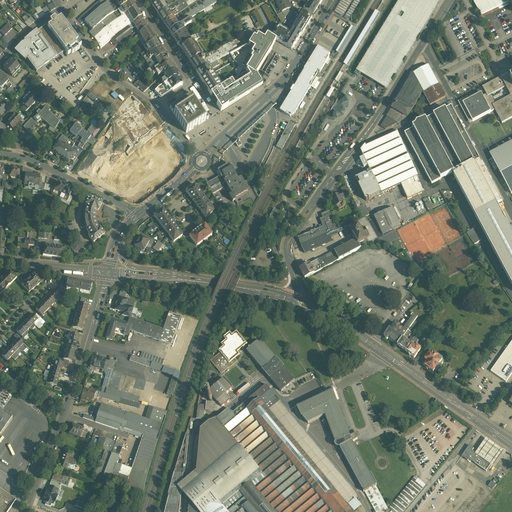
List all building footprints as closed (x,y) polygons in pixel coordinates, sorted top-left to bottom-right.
[(120,9),(114,0),(113,0),(108,3),(114,13),(120,9)] [(132,2),(130,0),(114,0),(120,9),(132,2)] [(161,0),(152,6),(158,15),(166,9),(178,2),(177,1),(176,0),(173,0),(168,4),(167,4),(167,6),(166,6),(164,3),(166,2),(164,0),(161,0)] [(209,7),(204,0),(200,0),(188,8),(174,17),(163,24),(169,32),(179,26),(181,25),(189,19),(205,10),(209,7)] [(287,0),(278,0),(277,1),(282,12),(291,7),(287,0)] [(442,0),(399,0),(356,71),(359,73),(362,75),(371,81),(381,87),(387,90),(421,35),(442,0)] [(472,0),(481,15),(511,1),(511,0),(472,0)] [(319,6),(311,1),(310,4),(309,5),(306,10),(314,15),(319,6)] [(98,2),(77,20),(81,24),(102,6),(98,2)] [(114,13),(107,17),(92,30),(89,33),(94,38),(110,23),(127,13),(135,8),(132,2),(120,9),(114,13)] [(178,2),(166,9),(168,12),(170,10),(172,11),(180,6),(178,2)] [(52,3),(47,7),(50,12),(56,9),(52,3)] [(102,7),(100,8),(84,22),(92,30),(107,17),(114,13),(108,3),(102,7)] [(185,4),(173,11),(172,13),(174,17),(188,8),(185,4)] [(262,7),(272,26),(276,24),(266,5),(262,7)] [(46,7),(41,10),(45,15),(49,12),(46,7)] [(135,8),(127,13),(133,23),(141,18),(141,17),(135,8)] [(166,9),(158,15),(163,24),(174,17),(172,13),(171,14),(171,13),(168,13),(168,12),(166,9)] [(258,23),(260,28),(265,26),(257,10),(252,12),(258,23)] [(133,23),(127,13),(110,23),(94,38),(100,49),(111,40),(115,36),(118,35),(127,28),(133,24),(133,23)] [(285,18),(283,13),(277,16),(281,22),(287,26),(290,21),(285,18)] [(312,18),(303,13),(301,16),(301,17),(303,18),(300,23),(306,27),(312,18)] [(81,46),(63,21),(61,18),(56,21),(54,18),(49,22),(51,25),(48,28),(47,28),(65,52),(68,56),(71,53),(72,55),(79,50),(78,48),(81,46)] [(133,23),(133,24),(135,27),(138,31),(140,34),(147,28),(141,18),(133,23)] [(370,18),(345,64),(350,67),(375,21),(370,18)] [(189,19),(181,25),(182,27),(182,28),(183,28),(191,22),(189,19)] [(298,22),(296,21),(291,29),(293,30),(301,35),(302,35),(306,27),(300,23),(298,22)] [(8,24),(0,31),(0,32),(4,36),(12,29),(8,24)] [(127,28),(118,34),(118,35),(115,36),(111,40),(116,46),(131,34),(131,33),(132,32),(131,30),(135,27),(133,24),(127,28)] [(48,28),(46,25),(37,32),(36,30),(32,33),(29,37),(24,41),(24,42),(22,44),(22,43),(14,52),(25,61),(27,60),(36,73),(40,70),(65,52),(47,28),(48,28)] [(279,25),(274,33),(271,38),(276,41),(283,45),(292,51),(297,43),(301,35),(293,30),(291,29),(290,31),(279,25)] [(179,26),(169,32),(173,38),(183,32),(181,29),(179,26)] [(140,34),(142,39),(145,43),(147,46),(155,40),(148,28),(147,28),(140,34)] [(138,31),(130,37),(133,40),(140,34),(138,31)] [(189,40),(183,31),(183,32),(173,38),(180,49),(191,43),(189,40)] [(257,36),(255,35),(252,39),(249,44),(230,54),(234,62),(239,66),(242,68),(243,68),(250,73),(256,75),(271,49),(276,41),(271,38),(266,35),(265,38),(258,34),(257,36)] [(197,35),(190,39),(189,40),(191,43),(192,43),(199,39),(197,35)] [(145,47),(144,48),(146,52),(148,55),(149,54),(151,53),(160,48),(155,40),(147,46),(145,47)] [(4,42),(0,46),(4,50),(9,46),(4,42)] [(191,43),(180,49),(190,63),(202,56),(192,43),(191,43)] [(228,44),(206,55),(211,64),(216,61),(228,55),(227,51),(231,49),(228,44)] [(330,54),(318,47),(304,70),(305,70),(316,77),(318,72),(319,73),(320,73),(329,57),(330,54)] [(160,48),(151,53),(153,57),(156,60),(164,55),(160,48)] [(165,56),(156,62),(159,66),(161,69),(169,63),(165,56)] [(202,56),(190,63),(196,73),(204,67),(205,67),(202,63),(204,62),(203,61),(206,59),(205,57),(203,59),(202,56)] [(151,58),(149,60),(148,59),(145,61),(149,67),(156,62),(156,60),(153,57),(151,58)] [(11,60),(3,68),(12,77),(20,68),(11,60)] [(211,64),(208,65),(210,69),(209,69),(210,70),(219,66),(216,61),(211,64)] [(161,69),(160,69),(163,73),(164,75),(173,70),(169,63),(161,69)] [(428,66),(413,74),(422,92),(423,94),(439,85),(428,66)] [(204,67),(196,73),(201,80),(210,75),(208,72),(207,72),(206,71),(204,67)] [(212,93),(216,99),(215,102),(221,112),(262,85),(256,75),(250,73),(243,68),(242,69),(235,79),(221,87),(212,93)] [(173,70),(164,75),(166,78),(168,82),(177,76),(173,70)] [(316,77),(305,70),(299,80),(310,87),(316,77)] [(511,75),(502,80),(506,87),(505,88),(506,89),(507,89),(507,90),(507,91),(508,91),(508,92),(508,93),(509,93),(509,94),(509,95),(510,96),(511,96),(511,95),(511,71),(510,72),(511,75)] [(0,89),(8,81),(0,73),(0,89)] [(31,73),(18,87),(23,91),(35,78),(31,73)] [(221,87),(212,74),(210,75),(201,80),(210,94),(212,93),(221,87)] [(422,92),(413,74),(396,102),(411,111),(422,92)] [(168,82),(167,83),(172,90),(181,85),(181,86),(183,85),(182,83),(181,83),(179,80),(180,80),(177,76),(168,82)] [(501,77),(483,87),(487,94),(488,97),(490,96),(506,87),(502,80),(501,77)] [(311,87),(316,90),(320,84),(317,82),(319,79),(318,78),(316,78),(311,87)] [(138,80),(134,85),(138,88),(142,84),(138,80)] [(292,93),(280,111),(290,117),(295,114),(300,105),(304,99),(311,87),(310,87),(299,80),(295,87),(294,87),(290,92),(292,93)] [(142,84),(138,88),(144,93),(148,88),(143,83),(142,84)] [(164,85),(159,88),(155,92),(161,97),(172,90),(167,83),(164,85)] [(439,85),(423,94),(430,106),(446,97),(439,85)] [(10,87),(6,91),(12,98),(16,94),(10,87)] [(332,88),(326,98),(327,98),(328,99),(334,89),(332,88)] [(40,98),(34,92),(32,95),(35,97),(34,98),(36,100),(35,101),(35,102),(36,102),(40,98)] [(209,119),(192,94),(169,108),(186,134),(209,119)] [(482,97),(481,94),(463,104),(473,122),(491,112),(482,97)] [(490,96),(488,97),(487,94),(482,97),(491,112),(495,110),(493,105),(495,104),(494,102),(491,97),(490,96)] [(495,104),(493,105),(495,110),(502,124),(511,118),(511,95),(511,96),(495,104)] [(29,96),(23,103),(24,105),(21,109),(25,112),(31,106),(35,102),(35,101),(33,99),(29,96)] [(348,101),(346,97),(338,102),(338,101),(337,100),(332,109),(333,109),(334,110),(333,118),(337,118),(341,117),(342,117),(344,115),(346,112),(348,109),(348,105),(348,101)] [(396,102),(392,109),(407,118),(411,111),(396,102)] [(480,159),(451,106),(421,121),(417,123),(414,129),(405,134),(432,185),(452,174),(474,163),(480,159)] [(46,108),(38,116),(38,115),(33,119),(32,118),(30,120),(33,124),(37,128),(39,125),(37,123),(41,120),(50,128),(48,131),(53,134),(59,123),(48,113),(50,111),(46,108)] [(407,118),(392,109),(387,118),(398,124),(407,118)] [(13,117),(6,124),(13,129),(19,122),(13,117)] [(398,124),(387,118),(381,127),(385,130),(398,124)] [(30,120),(23,128),(27,131),(33,124),(30,120)] [(19,122),(13,129),(15,131),(22,123),(20,121),(19,122)] [(289,123),(276,148),(282,151),(295,126),(289,123)] [(33,124),(27,131),(30,134),(37,128),(33,124)] [(86,133),(86,134),(79,129),(80,128),(76,125),(73,129),(70,133),(76,137),(77,137),(77,136),(83,140),(81,142),(80,142),(80,143),(78,146),(82,149),(87,142),(88,143),(89,144),(93,139),(87,134),(86,133)] [(97,130),(91,126),(87,132),(90,134),(89,135),(90,136),(91,135),(93,136),(97,130)] [(424,191),(397,132),(365,146),(361,152),(365,161),(366,161),(381,194),(401,185),(407,199),(424,191)] [(69,140),(62,135),(58,141),(64,146),(65,144),(66,145),(69,140)] [(69,147),(66,145),(65,144),(64,146),(58,141),(50,152),(54,155),(54,154),(60,158),(60,157),(69,163),(70,161),(73,163),(77,158),(74,156),(75,154),(74,154),(75,152),(72,150),(72,149),(69,147)] [(511,142),(499,150),(511,174),(511,142)] [(511,194),(511,174),(499,150),(490,154),(511,195),(511,194)] [(270,164),(273,166),(278,156),(275,154),(272,160),(270,164)] [(486,173),(480,159),(474,163),(475,165),(481,175),(486,173)] [(381,194),(366,161),(365,161),(354,166),(357,174),(354,176),(365,202),(381,194)] [(475,165),(474,163),(452,174),(475,216),(496,205),(481,175),(475,165)] [(235,175),(228,164),(218,171),(220,175),(221,176),(223,175),(226,180),(235,175)] [(20,170),(11,169),(10,177),(19,178),(20,170)] [(486,173),(481,175),(496,205),(502,201),(486,173)] [(32,186),(33,175),(25,175),(25,179),(24,185),(32,186)] [(33,175),(32,186),(39,187),(39,182),(40,176),(33,175)] [(220,175),(210,181),(210,182),(213,187),(224,181),(226,180),(223,175),(221,176),(220,175)] [(226,180),(224,181),(231,194),(232,194),(234,198),(247,191),(240,178),(238,180),(235,175),(226,180)] [(231,194),(224,181),(210,189),(224,214),(238,206),(237,203),(234,198),(232,194),(231,194)] [(66,186),(58,182),(57,184),(54,191),(62,194),(66,186)] [(62,194),(54,191),(57,184),(56,184),(52,192),(52,195),(60,199),(62,194)] [(199,191),(194,185),(186,191),(191,197),(199,191)] [(73,190),(66,186),(62,194),(69,198),(73,190)] [(199,191),(191,197),(198,207),(206,200),(199,191)] [(342,194),(332,198),(336,207),(337,207),(339,210),(344,208),(342,204),(344,204),(342,200),(344,199),(342,194)] [(103,204),(89,197),(85,205),(87,206),(84,213),(84,221),(86,229),(90,236),(88,237),(93,243),(104,235),(99,228),(98,229),(97,225),(96,220),(96,216),(98,211),(99,212),(103,204)] [(206,200),(198,207),(201,210),(200,211),(206,218),(214,211),(206,200)] [(511,233),(496,205),(475,216),(511,286),(511,233)] [(163,229),(172,222),(167,216),(168,215),(163,209),(154,216),(163,229)] [(279,212),(274,209),(268,220),(274,223),(279,212)] [(393,209),(374,217),(383,236),(401,227),(393,209)] [(10,214),(3,214),(1,228),(8,229),(10,214)] [(323,219),(320,220),(323,228),(326,226),(334,223),(331,215),(323,219)] [(373,231),(368,223),(369,223),(366,217),(364,218),(369,226),(365,228),(370,237),(366,239),(369,244),(377,240),(378,239),(373,231)] [(364,218),(362,219),(348,226),(350,231),(359,226),(361,230),(365,228),(369,226),(364,218)] [(377,230),(372,221),(369,223),(368,223),(373,231),(377,230)] [(172,222),(163,229),(173,242),(182,235),(177,228),(177,229),(172,222)] [(334,223),(326,226),(329,234),(336,230),(337,230),(334,223)] [(212,234),(204,225),(201,227),(200,227),(192,233),(192,234),(189,236),(197,246),(212,234)] [(323,228),(298,238),(301,246),(329,234),(326,226),(323,228)] [(359,226),(350,231),(356,240),(358,244),(359,244),(361,248),(369,244),(366,239),(370,237),(365,228),(361,230),(359,226)] [(378,239),(377,240),(380,244),(396,236),(394,231),(381,238),(378,239)] [(329,234),(301,246),(304,254),(332,242),(330,237),(329,234)] [(149,241),(140,236),(138,240),(138,239),(136,242),(136,243),(134,246),(143,252),(149,241)] [(396,236),(380,244),(384,247),(398,240),(396,236)] [(78,238),(73,242),(80,250),(81,252),(86,249),(78,238)] [(28,239),(22,239),(21,248),(28,248),(28,246),(34,246),(35,240),(31,239),(28,239)] [(356,240),(334,252),(339,260),(361,248),(359,244),(358,244),(356,240)] [(73,242),(68,246),(74,254),(80,250),(73,242)] [(162,244),(157,242),(153,249),(157,252),(162,244)] [(63,249),(44,246),(43,255),(62,258),(63,249)] [(334,252),(319,260),(318,260),(323,269),(339,260),(334,252)] [(319,260),(310,264),(310,265),(311,268),(313,267),(315,266),(318,269),(318,271),(323,269),(318,260),(319,260)] [(310,264),(309,265),(301,269),(300,270),(305,278),(314,273),(313,272),(313,270),(311,268),(310,265),(310,264)] [(9,271),(0,280),(0,292),(1,294),(16,278),(9,271)] [(34,275),(22,285),(28,293),(41,283),(34,275)] [(91,285),(68,279),(67,285),(66,289),(89,294),(91,285)] [(62,284),(55,292),(58,296),(66,289),(67,285),(62,284)] [(53,291),(50,295),(56,301),(60,297),(55,292),(53,291)] [(51,306),(56,301),(50,295),(45,300),(51,306)] [(133,308),(125,305),(127,300),(118,297),(117,302),(116,305),(115,310),(123,313),(122,315),(130,318),(131,316),(133,308)] [(46,311),(51,306),(45,300),(40,305),(46,311)] [(85,305),(79,304),(78,309),(87,312),(88,306),(85,305)] [(42,316),(46,311),(40,305),(35,309),(42,316)] [(85,318),(87,312),(78,309),(76,315),(85,318)] [(402,328),(399,333),(403,336),(404,336),(408,330),(410,328),(414,321),(417,317),(413,313),(402,328)] [(181,318),(169,314),(163,330),(159,341),(170,345),(181,318)] [(38,320),(33,315),(28,319),(34,324),(38,320)] [(83,324),(85,318),(76,315),(74,321),(83,324)] [(127,323),(125,329),(130,331),(159,341),(163,330),(132,319),(130,318),(127,323)] [(28,319),(24,323),(29,328),(33,325),(34,324),(28,319)] [(127,323),(112,319),(106,339),(112,341),(116,326),(125,329),(127,323)] [(81,331),(83,324),(74,321),(72,328),(81,331)] [(397,322),(396,324),(395,323),(392,328),(399,333),(402,328),(398,325),(400,324),(397,322)] [(29,328),(24,323),(21,327),(25,332),(29,328)] [(25,332),(21,327),(16,332),(21,336),(25,332)] [(392,328),(390,327),(384,336),(385,337),(385,338),(387,339),(388,339),(397,345),(403,336),(399,333),(392,328)] [(230,332),(224,337),(226,340),(221,344),(224,346),(220,349),(218,350),(221,353),(211,361),(221,374),(236,361),(234,359),(239,355),(237,352),(247,344),(236,332),(232,335),(230,332)] [(79,336),(71,334),(69,341),(77,343),(79,336)] [(397,345),(403,349),(406,351),(411,343),(407,340),(408,339),(406,338),(404,336),(403,336),(397,345)] [(406,351),(410,354),(409,355),(409,356),(410,357),(411,356),(414,359),(421,349),(416,345),(418,342),(414,339),(411,343),(406,351)] [(21,343),(18,340),(17,340),(14,344),(19,349),(23,345),(21,343)] [(276,359),(260,340),(250,348),(249,347),(248,348),(249,349),(246,351),(263,370),(262,370),(269,379),(270,378),(281,392),(286,388),(290,385),(295,381),(283,367),(284,367),(277,358),(276,359)] [(77,343),(69,341),(67,347),(75,349),(77,343)] [(511,341),(490,372),(506,383),(511,373),(511,341)] [(14,344),(10,348),(15,353),(19,349),(14,344)] [(75,349),(67,347),(65,354),(73,356),(75,349)] [(15,353),(10,348),(6,352),(11,357),(15,361),(18,357),(15,353)] [(11,357),(6,352),(2,357),(7,361),(11,357)] [(142,352),(139,358),(162,367),(164,360),(142,352)] [(444,361),(434,353),(433,355),(433,354),(432,355),(430,353),(425,360),(426,361),(423,365),(425,367),(426,368),(427,370),(429,369),(433,372),(435,370),(437,372),(439,371),(442,367),(442,366),(441,365),(444,361)] [(73,356),(65,354),(63,360),(69,362),(71,362),(73,356)] [(162,367),(139,358),(131,355),(129,361),(161,373),(163,367),(162,367)] [(106,360),(96,357),(96,359),(93,358),(90,367),(103,370),(104,365),(105,361),(106,360)] [(115,362),(110,361),(109,363),(105,361),(104,365),(108,366),(108,368),(113,370),(115,362)] [(169,369),(163,367),(161,373),(172,377),(173,377),(174,371),(169,369)] [(106,376),(102,388),(108,389),(113,370),(108,368),(106,376)] [(172,377),(168,391),(173,393),(178,379),(173,377),(172,377)] [(233,389),(224,379),(212,389),(208,393),(212,398),(221,408),(230,402),(225,396),(233,389)] [(229,409),(217,419),(209,422),(201,429),(200,429),(197,466),(192,465),(188,511),(352,511),(348,507),(359,497),(266,386),(232,414),(229,409)] [(108,389),(102,388),(100,393),(113,397),(120,399),(135,403),(137,404),(139,398),(131,396),(122,393),(116,392),(108,389)] [(96,392),(84,389),(81,401),(87,403),(88,402),(91,403),(92,400),(94,401),(94,398),(96,392)] [(333,390),(327,393),(326,394),(298,408),(299,413),(307,424),(326,415),(336,443),(335,444),(335,445),(335,446),(336,447),(337,448),(339,448),(340,448),(363,490),(362,490),(364,493),(365,492),(376,486),(352,441),(355,439),(354,435),(350,437),(350,436),(349,437),(334,396),(337,395),(335,390),(334,390),(333,390)] [(100,393),(96,392),(94,398),(98,399),(98,398),(112,401),(113,397),(100,393)] [(221,408),(212,398),(211,398),(212,398),(212,399),(212,400),(212,401),(211,401),(210,401),(211,402),(212,403),(206,402),(206,411),(217,412),(221,408)] [(135,403),(120,399),(119,403),(118,404),(133,408),(135,403)] [(129,478),(126,486),(143,492),(146,480),(156,444),(158,441),(155,440),(158,431),(158,429),(159,425),(160,426),(163,415),(164,412),(149,407),(145,420),(101,406),(96,419),(95,423),(118,430),(121,428),(143,436),(129,478)] [(0,409),(0,434),(12,418),(1,411),(0,409)] [(83,429),(72,425),(69,434),(80,438),(83,431),(83,429)] [(186,434),(174,474),(183,475),(185,475),(189,435),(186,434)] [(112,441),(100,437),(99,438),(96,446),(108,451),(112,441)] [(482,444),(475,453),(479,456),(480,456),(480,457),(491,464),(492,464),(491,465),(494,467),(501,457),(505,451),(486,438),(482,444)] [(105,454),(103,461),(107,463),(116,442),(112,441),(108,451),(107,454),(105,454)] [(111,453),(119,456),(123,446),(115,443),(111,453)] [(469,446),(462,456),(461,456),(466,459),(472,451),(474,449),(473,448),(473,449),(470,446),(469,445),(469,446)] [(72,454),(65,451),(59,467),(64,469),(67,462),(69,463),(74,465),(76,460),(71,458),(72,454)] [(472,451),(466,459),(467,461),(468,459),(474,463),(480,456),(479,456),(475,453),(472,451)] [(111,453),(103,477),(110,480),(113,472),(119,456),(111,453)] [(491,464),(480,457),(480,456),(474,463),(486,471),(486,472),(487,471),(486,471),(491,465),(492,464),(491,464)] [(103,461),(100,460),(94,475),(101,478),(107,463),(103,461)] [(72,472),(74,465),(69,463),(66,470),(72,472)] [(129,478),(113,472),(110,480),(126,486),(129,478)] [(66,478),(54,473),(52,481),(61,484),(62,482),(63,482),(64,479),(66,479),(66,478)] [(183,475),(174,474),(170,489),(181,490),(183,475)] [(416,477),(389,509),(390,511),(403,511),(426,485),(416,477)] [(61,484),(52,481),(50,487),(59,490),(60,488),(61,484)] [(389,509),(376,486),(365,492),(375,511),(387,511),(390,511),(389,509)] [(59,490),(50,487),(47,492),(44,499),(45,499),(44,502),(46,503),(45,505),(50,507),(51,505),(53,506),(56,499),(57,499),(60,491),(59,490)] [(178,511),(181,490),(170,489),(168,496),(164,511),(178,511)] [(0,511),(7,511),(15,501),(0,490),(0,511)]
